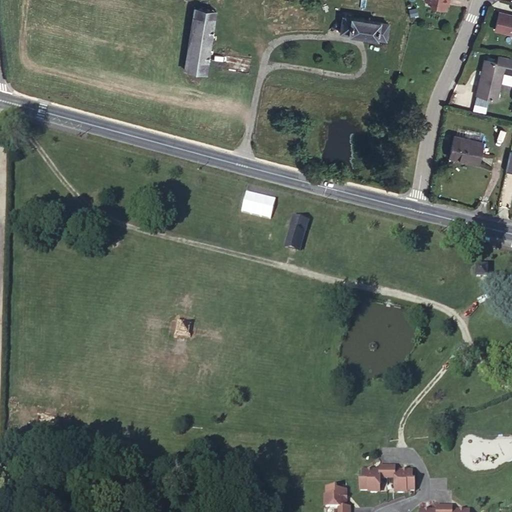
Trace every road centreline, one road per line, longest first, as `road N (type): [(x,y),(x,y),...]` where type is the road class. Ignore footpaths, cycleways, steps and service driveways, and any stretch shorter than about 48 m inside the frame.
road 1 (tertiary): [(415,208),(0,100)]
road 2 (residential): [(415,208),(437,107),(478,0)]
